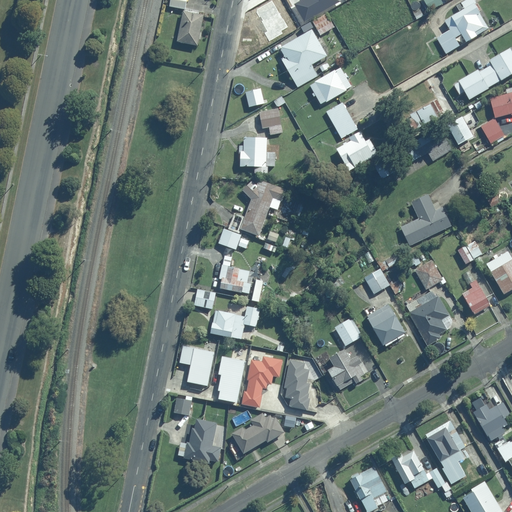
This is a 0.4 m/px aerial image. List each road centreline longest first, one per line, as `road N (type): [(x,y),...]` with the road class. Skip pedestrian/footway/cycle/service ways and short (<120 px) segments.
road 1 (residential): [(233,0),(128,511)]
road 2 (secondary): [(0,348),(71,0)]
road 3 (residential): [(224,511),(511,344)]
